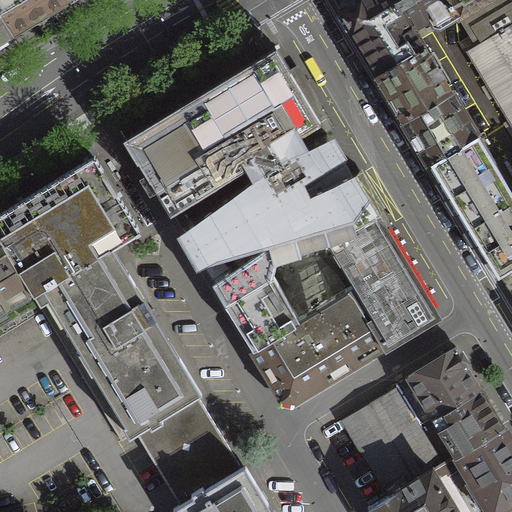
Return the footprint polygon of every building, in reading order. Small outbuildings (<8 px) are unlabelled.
[(61,8),(56,0),(0,0),(0,39),(2,43),(43,19),(61,8)] [(414,35),(393,0),(330,0),(367,62),(374,74),(421,46),(414,35)] [(452,13),(444,0),(393,0),(414,35),(452,13)] [(474,0),(444,0),(452,13),(474,0)] [(475,45),(469,53),(511,125),(511,3),(510,0),(474,0),(452,13),(475,45)] [(159,214),(232,169),(238,179),(167,230),(188,263),(249,244),(255,253),(204,286),(212,296),(215,302),(218,305),(265,275),(265,261),(308,237),(315,242),(330,266),(344,289),(383,350),(437,316),(385,232),(369,206),(347,169),(294,192),(291,178),(336,151),(324,132),(294,146),(288,134),(315,118),(269,42),(113,140),(159,214)] [(379,83),(402,124),(454,94),(425,44),(421,46),(374,74),(379,83)] [(407,132),(428,168),(480,138),(454,94),(402,124),(407,132)] [(508,186),(480,138),(428,168),(456,215),(508,186)] [(85,156),(0,204),(0,266),(28,310),(47,299),(111,257),(140,238),(85,156)] [(511,192),(508,186),(456,215),(475,248),(492,277),(502,273),(511,267),(511,192)] [(202,403),(111,257),(47,299),(137,443),(202,403)] [(0,327),(17,317),(28,310),(0,266),(0,327)] [(511,267),(502,273),(508,284),(511,283),(511,267)] [(265,275),(218,305),(246,350),(294,320),(265,275)] [(355,367),(383,350),(344,289),(317,306),(294,320),(246,350),(284,411),(355,367)] [(458,352),(403,385),(431,432),(486,399),(458,352)] [(343,421),(389,498),(429,474),(449,462),(431,432),(403,385),(372,403),(343,421)] [(486,399),(431,432),(449,462),(455,473),(510,440),(486,399)] [(202,403),(137,443),(174,503),(179,511),(245,472),(240,464),(202,403)] [(511,442),(510,440),(455,473),(480,511),(506,511),(511,509),(511,442)] [(269,511),(245,472),(179,511),(269,511)] [(389,498),(368,511),(457,511),(429,474),(389,498)] [(0,511),(22,511),(20,499),(0,504),(0,511)]
